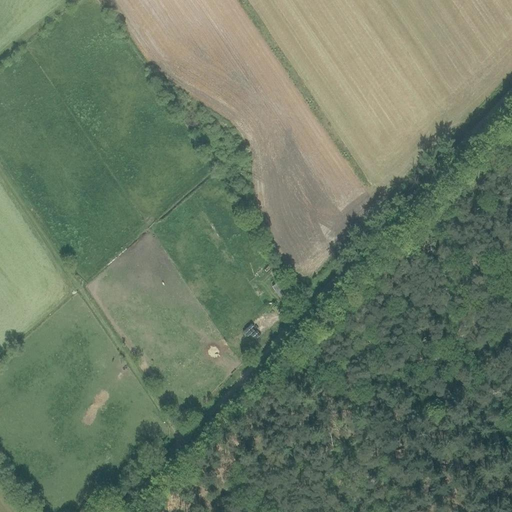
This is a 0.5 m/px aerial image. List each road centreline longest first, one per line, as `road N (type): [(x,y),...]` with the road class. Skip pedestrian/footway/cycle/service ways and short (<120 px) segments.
road 1 (track): [(511,91),(114,511)]
road 2 (track): [(187,444),(0,167)]
